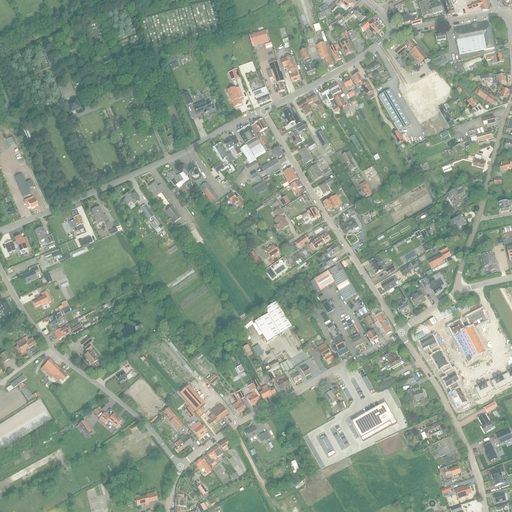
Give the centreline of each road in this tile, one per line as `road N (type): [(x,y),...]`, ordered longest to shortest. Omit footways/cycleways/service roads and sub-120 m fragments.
road 1 (residential): [(0,231),(262,110)]
road 2 (residential): [(181,467),(139,418),(49,347),(0,268)]
road 3 (residential): [(400,332),(262,110)]
road 4 (residential): [(181,467),(234,425),(400,332)]
road 5 (residential): [(486,511),(465,442),(400,332)]
road 6 (residential): [(511,101),(458,291)]
road 7 (residential): [(262,110),(354,61),(393,29)]
